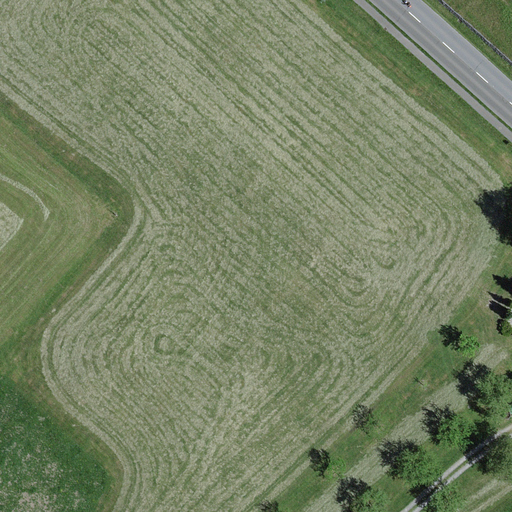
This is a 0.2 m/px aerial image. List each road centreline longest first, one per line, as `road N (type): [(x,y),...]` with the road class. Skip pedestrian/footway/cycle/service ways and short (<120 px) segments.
road 1 (primary): [(511,104),(395,0)]
road 2 (track): [(511,430),(413,511)]
